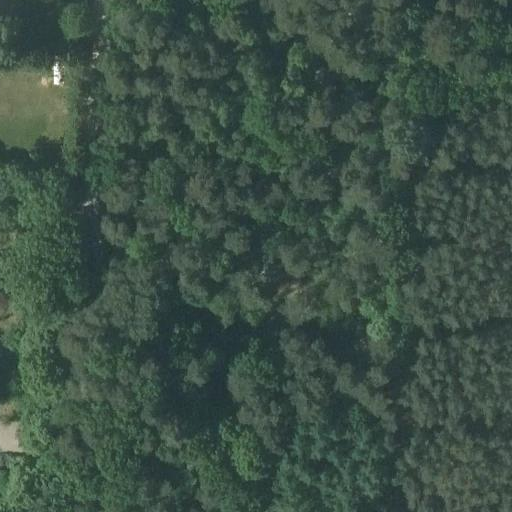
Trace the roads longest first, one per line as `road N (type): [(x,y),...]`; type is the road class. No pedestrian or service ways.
road 1 (track): [(97,0),(78,220),(122,307),(196,396),(252,438),(261,511)]
road 2 (track): [(350,75),(361,100),(349,223),(279,298),(252,438)]
road 3 (track): [(511,69),(376,62),(400,43),(399,0)]
road 4 (track): [(376,62),(350,75),(225,0)]
